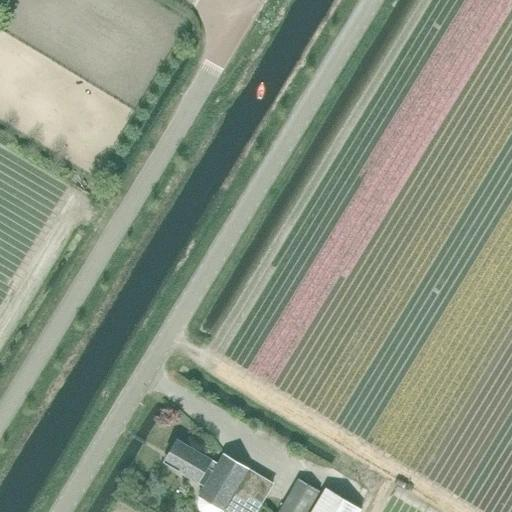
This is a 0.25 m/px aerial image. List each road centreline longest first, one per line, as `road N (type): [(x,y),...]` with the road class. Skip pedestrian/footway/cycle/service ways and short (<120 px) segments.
road 1 (unclassified): [(63,511),(375,0)]
road 2 (unclassified): [(0,421),(240,22)]
